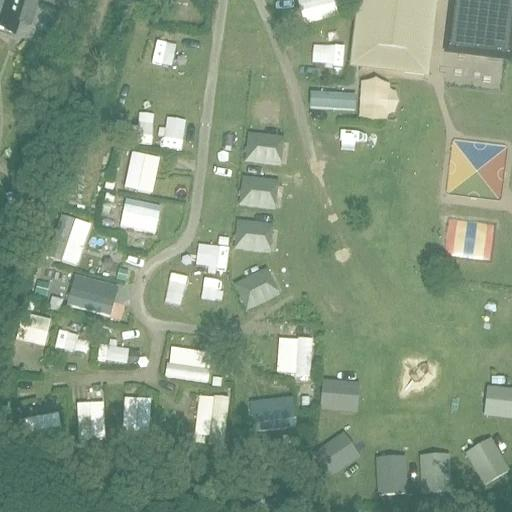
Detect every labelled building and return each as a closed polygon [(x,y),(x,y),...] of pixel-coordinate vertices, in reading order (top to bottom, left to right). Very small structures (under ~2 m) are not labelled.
[(18,18),(30,22),(36,0),(0,0),(0,29),(13,33),(18,18)] [(195,0),(181,0),(181,9),(196,9),(195,0)] [(326,0),(305,5),(311,30),(347,22),(341,0),(326,0)] [(426,77),(436,0),(357,0),(350,67),(426,77)] [(511,0),(449,0),(443,55),(511,63),(511,57),(511,36),(510,36),(511,17),(511,0)] [(245,43),(245,57),(261,57),(261,42),(245,43)] [(169,46),(169,62),(195,62),(195,45),(169,46)] [(360,117),(361,93),(336,93),(336,102),(325,102),(325,117),(360,117)] [(248,146),(251,125),(230,122),(228,144),(248,146)] [(154,124),(152,150),(163,151),(165,124),(154,124)] [(149,185),(154,161),(139,158),(132,195),(146,198),(145,205),(160,208),(164,188),(149,185)] [(248,198),(259,201),(263,186),(252,183),(248,198)] [(345,184),(341,198),(358,202),(361,189),(345,184)] [(235,213),(238,191),(219,188),(216,211),(235,213)] [(511,225),(511,196),(486,193),(483,222),(511,225)] [(199,209),(198,196),(185,196),(186,210),(199,209)] [(511,227),(483,224),(480,247),(511,250),(511,227)] [(325,258),(344,258),(344,247),(325,247),(325,258)] [(211,265),(209,292),(223,293),(225,266),(211,265)] [(341,289),(345,274),(304,266),(300,280),(341,289)] [(441,309),(441,297),(422,297),(422,309),(441,309)] [(501,317),(511,317),(511,300),(502,300),(501,317)] [(209,304),(208,320),(231,320),(231,304),(209,304)] [(29,321),(28,332),(47,334),(48,323),(29,321)] [(66,336),(65,354),(91,355),(92,337),(66,336)] [(306,379),(307,345),(286,345),(285,379),(306,379)] [(320,380),(320,347),(308,347),(307,380),(320,380)] [(492,375),(511,374),(511,355),(492,355),(492,375)] [(183,359),(181,369),(205,373),(206,363),(183,359)] [(333,380),(354,380),(355,359),(334,359),(333,380)] [(233,445),(234,400),(204,399),(203,444),(233,445)] [(156,439),(157,402),(131,401),(130,438),(156,439)] [(83,443),(108,444),(109,405),(84,405),(83,443)] [(364,440),(365,422),(338,420),(337,438),(364,440)]
